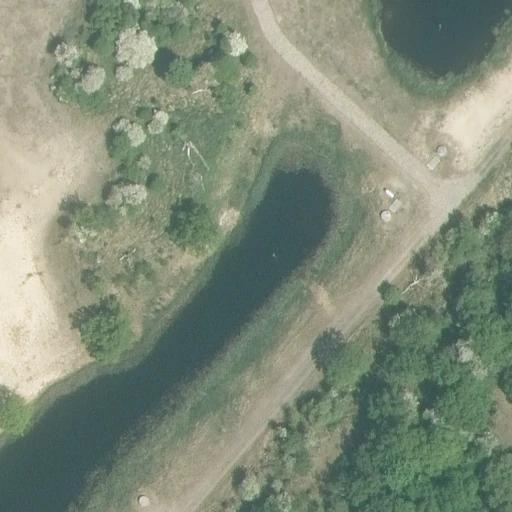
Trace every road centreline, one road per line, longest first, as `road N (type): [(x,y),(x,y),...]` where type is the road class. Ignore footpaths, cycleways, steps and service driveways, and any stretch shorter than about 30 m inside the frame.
road 1 (track): [(179,511),(446,198)]
road 2 (track): [(446,198),(288,54),(255,0)]
